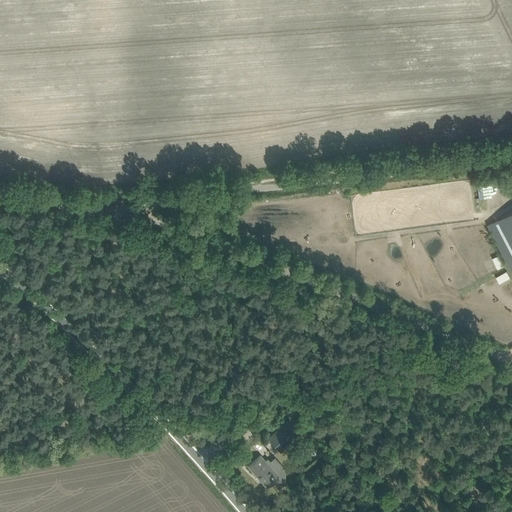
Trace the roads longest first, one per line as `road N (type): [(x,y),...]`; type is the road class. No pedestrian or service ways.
road 1 (unclassified): [(511,360),(184,231),(109,210)]
road 2 (unclassified): [(109,210),(511,159)]
road 3 (unclassified): [(245,511),(145,402),(0,269)]
